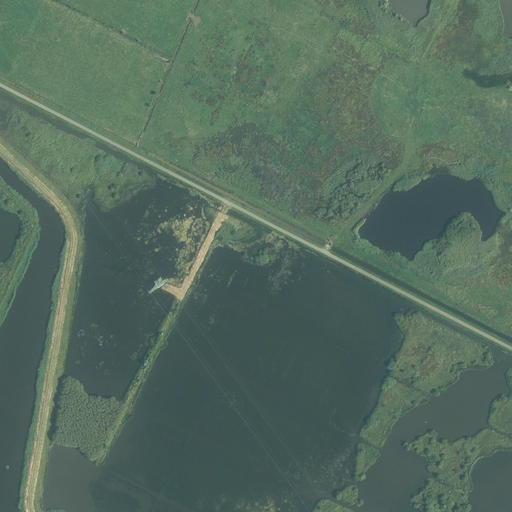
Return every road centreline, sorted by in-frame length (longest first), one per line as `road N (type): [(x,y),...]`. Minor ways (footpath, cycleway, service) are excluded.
road 1 (track): [(98,459),(228,202)]
road 2 (track): [(407,162),(324,251)]
